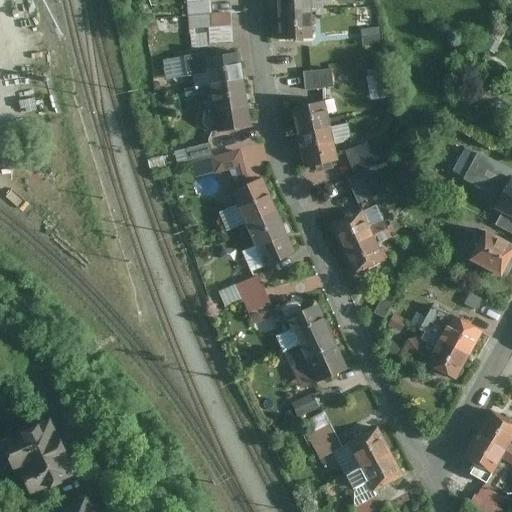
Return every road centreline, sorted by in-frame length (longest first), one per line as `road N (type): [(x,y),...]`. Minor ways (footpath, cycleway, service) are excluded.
road 1 (residential): [(432,478),(355,336),(293,188),(254,0)]
road 2 (residential): [(116,511),(53,390),(1,331)]
road 3 (residential): [(432,478),(511,333)]
